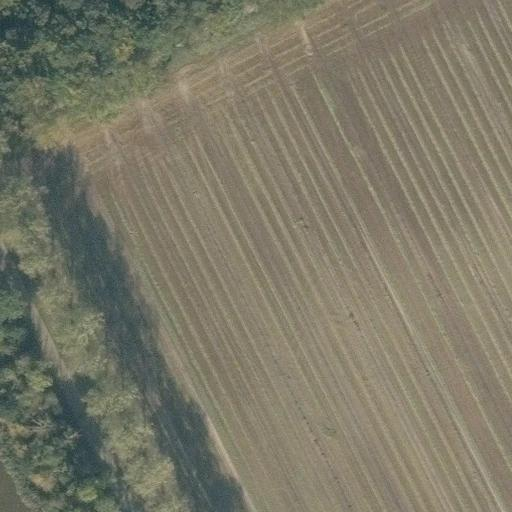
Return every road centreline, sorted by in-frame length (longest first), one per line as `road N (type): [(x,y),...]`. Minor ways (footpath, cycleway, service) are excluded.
road 1 (track): [(316,0),(0,164)]
road 2 (unclassified): [(127,511),(0,259)]
